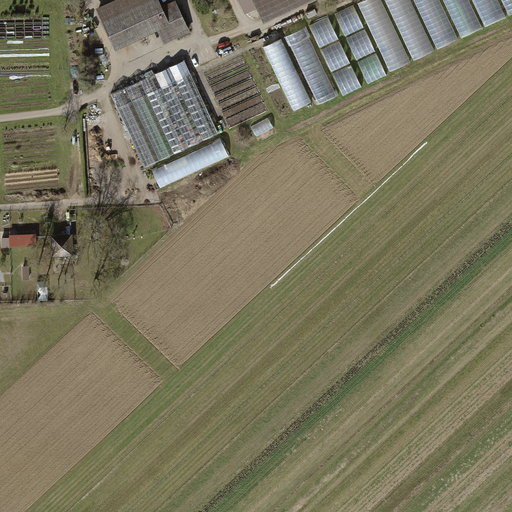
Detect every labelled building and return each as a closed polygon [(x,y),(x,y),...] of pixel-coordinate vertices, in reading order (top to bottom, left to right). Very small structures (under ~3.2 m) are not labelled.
[(167,0),(110,0),(99,5),(118,48),(164,27),(171,43),(192,33),(178,2),(170,6),(167,0)] [(255,0),(267,25),(323,0),(255,0)] [(388,69),(437,49),(437,47),(459,38),(443,0),(357,0),(359,3),(338,12),(358,59),(369,55),(370,58),(362,61),(371,82),(390,74),(388,69)] [(482,27),(471,0),(445,0),(460,35),(482,27)] [(511,0),(474,0),(485,24),(511,12),(511,0)] [(334,16),(313,23),(321,47),(325,46),(333,69),(350,64),(334,16)] [(338,92),(307,26),(289,35),(320,100),(338,92)] [(265,45),(295,109),(313,101),(283,36),(265,45)] [(215,86),(231,126),(270,111),(263,95),(246,101),(239,84),(242,83),(241,81),(253,77),(245,57),(207,72),(210,79),(243,67),(246,74),(215,86)] [(184,60),(110,93),(145,168),(219,134),(184,60)] [(351,71),(349,79),(344,77),(342,86),(348,87),(347,90),(353,92),(358,72),(351,71)] [(162,183),(231,157),(225,139),(191,152),(194,161),(181,166),(183,172),(165,179),(162,172),(158,174),(162,183)] [(54,231),(55,245),(75,244),(74,230),(54,231)] [(7,266),(8,293),(21,293),(20,265),(7,266)]
